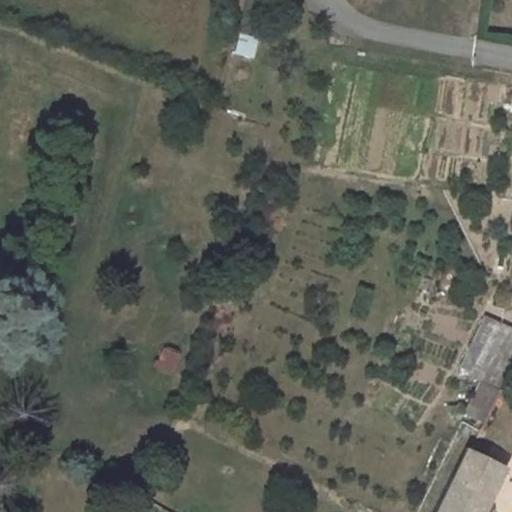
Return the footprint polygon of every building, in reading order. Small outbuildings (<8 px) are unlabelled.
[(235,56),(255,60),(259,39),(239,35),(235,56)] [(511,332),(507,330),(483,377),(511,390),(511,332)] [(172,376),(181,352),(163,344),(153,368),(172,376)] [(482,424),(500,393),(481,382),(462,413),(482,424)] [(511,511),(511,480),(487,469),(465,511),(511,511)]
